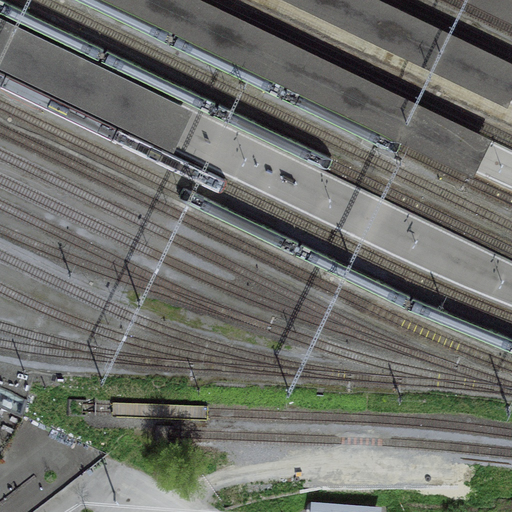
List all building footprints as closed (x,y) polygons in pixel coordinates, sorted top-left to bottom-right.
[(195,0),(117,0),(475,171),(490,141),(195,0)] [(295,0),(508,103),(511,94),(511,64),(377,0),(295,0)] [(511,0),(474,0),(511,18),(511,0)] [(0,65),(173,149),(193,110),(0,17),(0,65)] [(380,511),(381,505),(310,500),(309,511),(380,511)]
